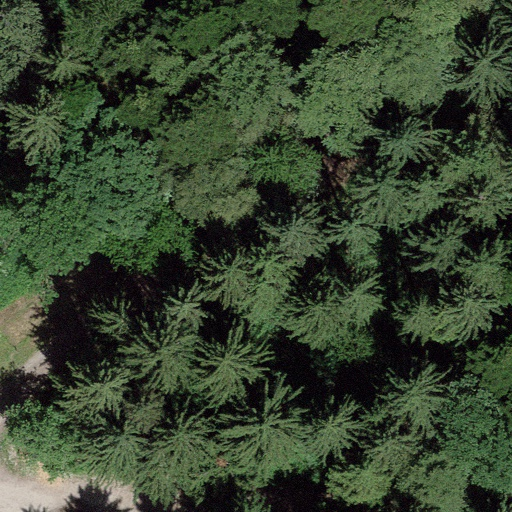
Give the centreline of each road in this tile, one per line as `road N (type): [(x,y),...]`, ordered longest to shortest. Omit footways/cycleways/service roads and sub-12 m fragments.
road 1 (track): [(423,0),(394,74),(0,398)]
road 2 (track): [(0,509),(442,495),(511,483)]
